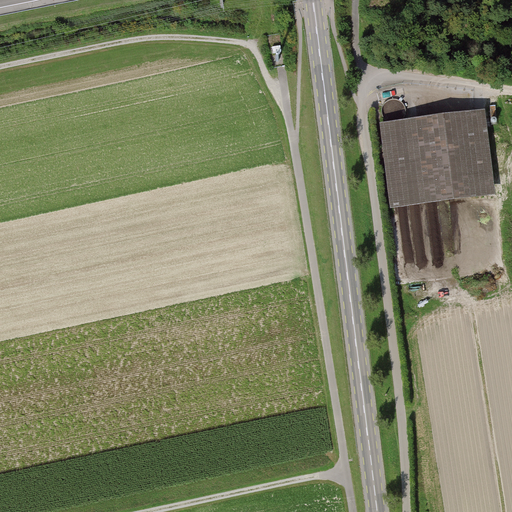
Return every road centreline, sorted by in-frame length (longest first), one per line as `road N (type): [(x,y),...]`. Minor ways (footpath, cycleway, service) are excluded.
road 1 (primary): [(377,511),(314,0)]
road 2 (track): [(355,0),(407,511)]
road 3 (track): [(294,142),(354,511)]
road 4 (track): [(0,67),(152,37),(245,43),(287,114)]
road 5 (track): [(150,511),(347,472)]
road 6 (track): [(511,89),(360,78)]
